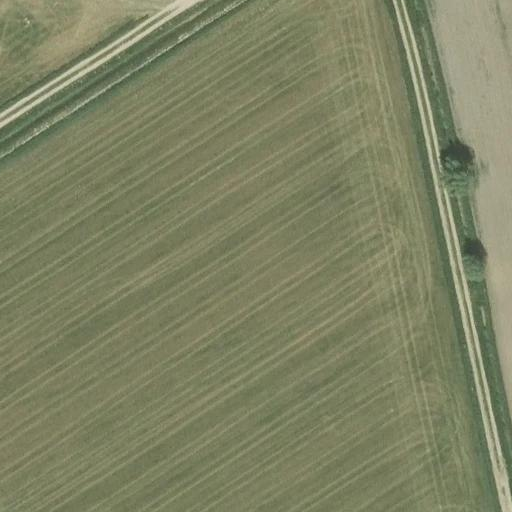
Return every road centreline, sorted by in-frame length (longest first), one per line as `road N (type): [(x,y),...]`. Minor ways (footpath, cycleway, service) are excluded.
road 1 (track): [(396,0),(507,511)]
road 2 (track): [(0,120),(189,0)]
